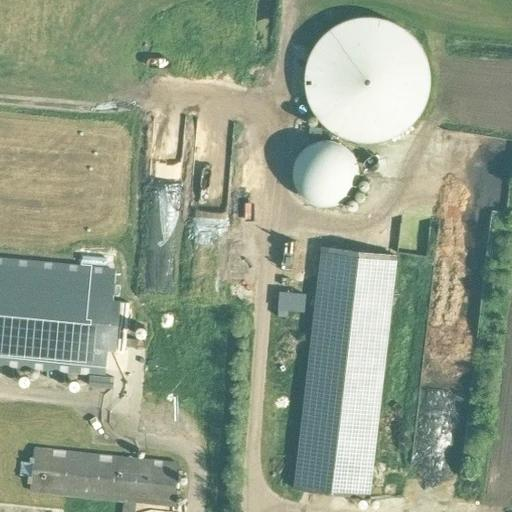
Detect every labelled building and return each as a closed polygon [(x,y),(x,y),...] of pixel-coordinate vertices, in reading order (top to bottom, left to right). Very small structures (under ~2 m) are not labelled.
[(336,8),(307,114),(415,143),(443,37),(336,8)] [(320,172),(307,172),(306,201),(359,201),(359,157),(320,156),(320,172)] [(369,497),(396,255),(322,247),(295,489),(369,497)] [(0,257),(0,366),(106,376),(108,349),(118,350),(123,298),(113,297),(115,268),(0,257)] [(304,312),(306,294),(279,291),(277,309),(304,312)] [(135,511),(136,502),(175,506),(179,464),(34,449),(30,491),(123,501),(122,511),(135,511)]
